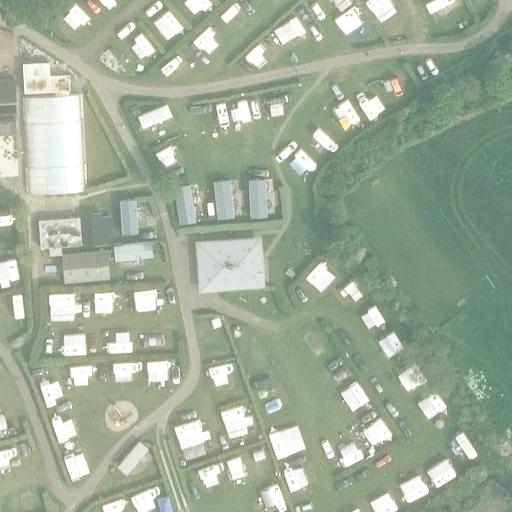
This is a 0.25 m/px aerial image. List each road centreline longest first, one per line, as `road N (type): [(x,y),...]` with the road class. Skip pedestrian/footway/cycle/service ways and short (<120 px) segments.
road 1 (track): [(269,326),(321,306),(334,309),(417,429),(417,450),(337,494),(319,486)]
road 2 (track): [(319,486),(269,326)]
road 3 (track): [(180,93),(194,138),(283,124)]
road 4 (track): [(283,0),(191,79),(192,91)]
road 5 (track): [(185,317),(55,324)]
